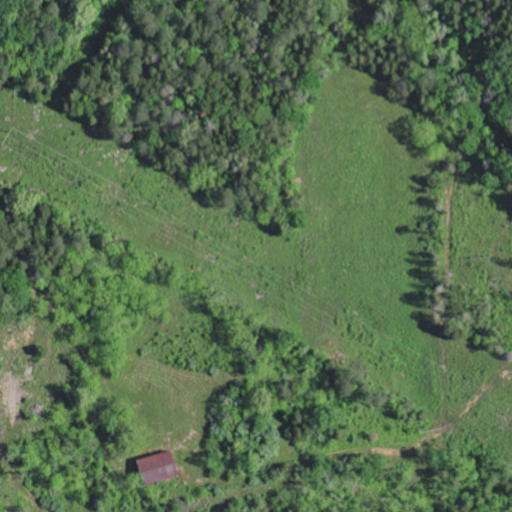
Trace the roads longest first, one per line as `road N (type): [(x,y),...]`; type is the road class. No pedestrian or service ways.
road 1 (residential): [(130,448),(174,279),(0,231)]
road 2 (residential): [(0,182),(36,181),(99,79),(186,0)]
